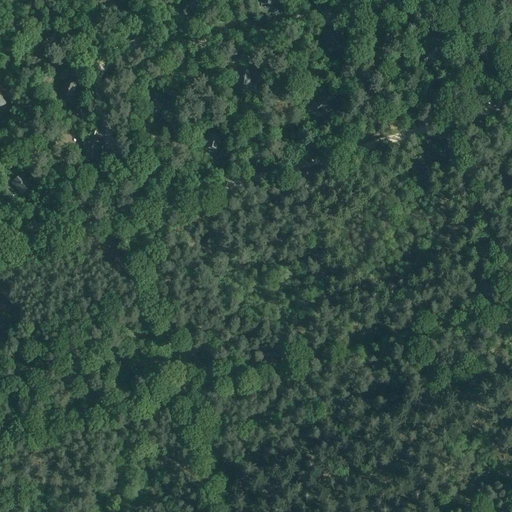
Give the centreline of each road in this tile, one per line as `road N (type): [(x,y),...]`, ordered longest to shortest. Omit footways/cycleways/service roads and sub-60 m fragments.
road 1 (track): [(500,304),(0,437)]
road 2 (track): [(135,209),(511,101)]
road 3 (track): [(226,511),(135,209)]
road 4 (track): [(106,63),(393,0)]
road 5 (track): [(139,0),(118,17),(106,63),(90,73),(135,209)]
road 6 (track): [(511,340),(449,117)]
road 7 (track): [(135,209),(5,246)]
